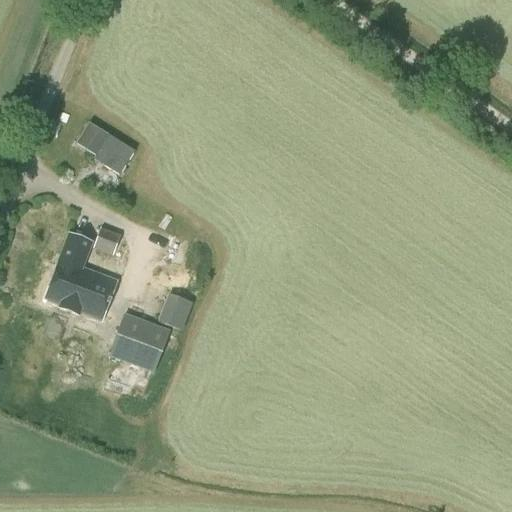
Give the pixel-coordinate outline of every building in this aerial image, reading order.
[(297,93),(306,98),(324,61),(315,56),(297,93)] [(84,123),(70,147),(117,175),(131,151),(84,123)] [(494,191),(486,214),(497,218),(505,195),(494,191)] [(111,258),(119,237),(99,229),(91,250),(111,258)] [(91,271),(83,268),(92,244),(67,234),(43,301),(101,323),(122,264),(97,255),(91,271)] [(181,333),(192,305),(167,296),(156,324),(181,333)] [(210,304),(207,329),(229,332),(232,306),(210,304)] [(474,311),(474,327),(499,327),(499,311),(474,311)] [(152,376),(169,332),(123,315),(106,359),(152,376)] [(183,409),(228,427),(252,367),(192,343),(181,371),(195,377),(183,409)] [(439,379),(435,394),(458,400),(462,385),(439,379)] [(301,459),(296,480),(322,486),(332,440),(295,432),(289,456),(301,459)] [(341,436),(336,456),(364,463),(369,443),(341,436)] [(421,489),(431,440),(409,436),(398,484),(421,489)] [(394,472),(400,445),(373,438),(367,465),(394,472)] [(460,471),(465,449),(448,445),(443,467),(460,471)] [(451,496),(453,473),(439,472),(437,494),(451,496)]
